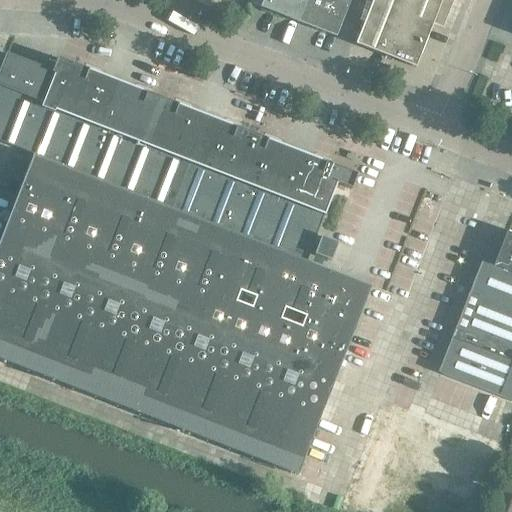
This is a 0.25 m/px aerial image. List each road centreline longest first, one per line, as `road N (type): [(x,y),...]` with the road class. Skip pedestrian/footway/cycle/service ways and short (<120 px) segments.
road 1 (unclassified): [(435,129),(142,14),(70,0)]
road 2 (unclassified): [(435,129),(486,0)]
